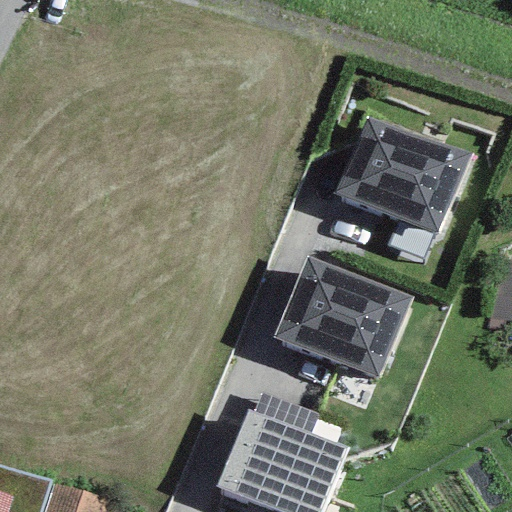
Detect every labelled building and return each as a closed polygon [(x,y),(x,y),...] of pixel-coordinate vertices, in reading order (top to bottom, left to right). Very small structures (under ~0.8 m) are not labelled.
[(468,156),(366,115),(334,197),(435,237),(468,156)] [(411,300),(306,258),(273,339),(378,381),(411,300)] [(511,261),(504,259),(491,319),(511,322),(511,261)] [(260,393),(252,412),(308,434),(316,415),(260,393)] [(252,412),(246,409),(214,487),(276,511),(321,511),(346,450),(308,434),(252,412)] [(39,511),(51,480),(0,465),(0,494),(14,499),(9,511),(39,511)] [(111,511),(115,503),(53,483),(44,511),(111,511)] [(9,511),(14,499),(0,494),(0,511),(9,511)]
